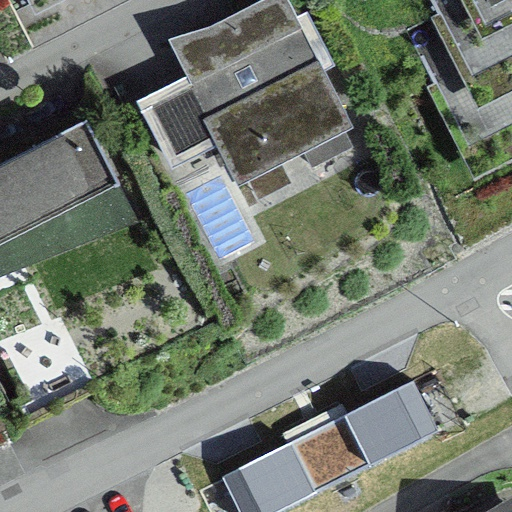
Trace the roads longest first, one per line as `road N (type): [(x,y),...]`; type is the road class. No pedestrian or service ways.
road 1 (residential): [(15,511),(468,279)]
road 2 (residential): [(169,0),(0,86)]
